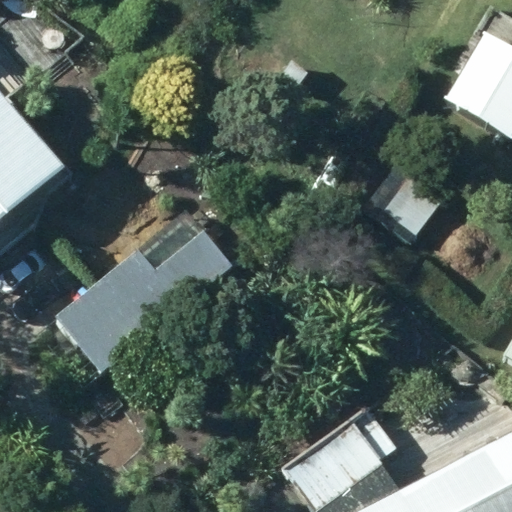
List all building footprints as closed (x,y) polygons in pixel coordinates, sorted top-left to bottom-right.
[(511,47),(490,34),(449,98),(511,136),(511,47)] [(0,218),(65,162),(1,89),(0,89),(0,218)] [(367,207),(409,241),(444,197),(400,164),(367,207)] [(307,196),(324,206),(335,187),(318,178),(307,196)] [(104,369),(233,264),(188,211),(60,315),(104,369)] [(369,412),(288,472),(317,511),(318,511),(383,464),(380,459),(396,448),(369,412)] [(511,511),(511,433),(360,511),(511,511)]
